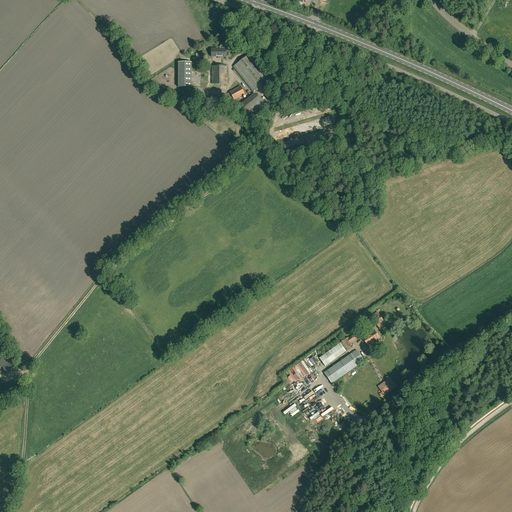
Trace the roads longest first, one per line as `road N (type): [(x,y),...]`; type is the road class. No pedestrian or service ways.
road 1 (secondary): [(511,112),(315,23)]
road 2 (unclassified): [(413,511),(461,440),(511,401)]
